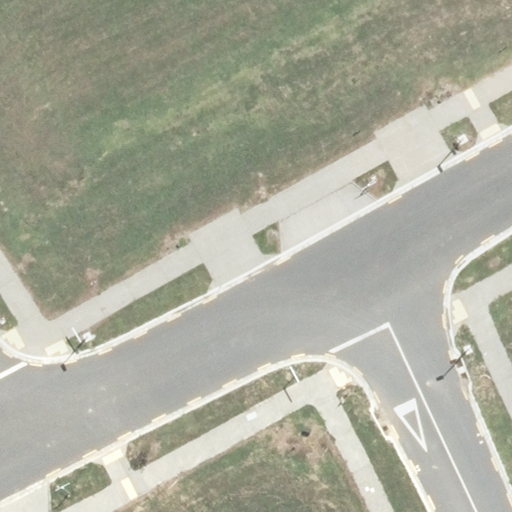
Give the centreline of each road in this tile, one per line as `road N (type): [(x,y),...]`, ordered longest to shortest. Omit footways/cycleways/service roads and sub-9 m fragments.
road 1 (residential): [(367,260),(5,459)]
road 2 (residential): [(367,260),(490,511)]
road 3 (residential): [(511,182),(367,260)]
